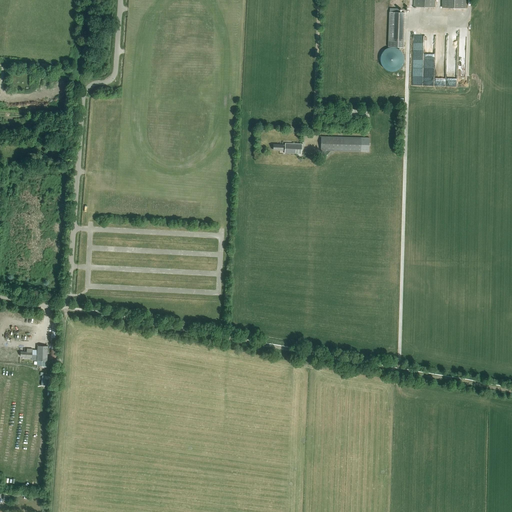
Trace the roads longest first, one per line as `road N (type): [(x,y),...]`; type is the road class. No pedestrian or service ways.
road 1 (track): [(65,308),(511,391)]
road 2 (unclassified): [(66,304),(83,94),(115,72),(120,0)]
road 3 (track): [(50,511),(66,304)]
